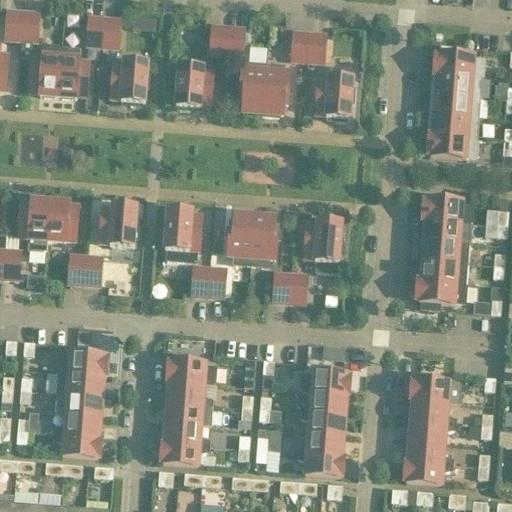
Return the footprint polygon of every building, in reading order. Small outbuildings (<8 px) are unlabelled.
[(21,45),(23,17),(7,16),(5,44),(21,45)] [(39,18),(23,17),(21,45),(37,46),(39,18)] [(135,21),(135,32),(157,33),(157,22),(135,21)] [(103,52),(105,23),(89,22),(87,50),(103,52)] [(121,25),(105,23),(103,52),(118,53),(121,25)] [(226,60),(228,32),(212,31),(210,59),(226,60)] [(244,33),(228,32),(226,60),(242,62),(244,33)] [(307,67),(310,38),(294,37),(292,65),(307,67)] [(326,40),(310,38),(307,67),(323,68),(326,40)] [(58,102),(62,52),(58,51),(45,50),(44,60),(42,60),(42,63),(32,62),(29,97),(39,98),(39,100),(58,102)] [(435,60),(433,79),(482,83),(482,80),(483,65),(473,64),(474,61),(458,60),(458,53),(442,51),(442,58),(438,58),(438,60),(435,60)] [(62,52),(58,102),(76,103),(76,101),(87,102),(89,66),(79,65),(79,63),(80,53),(62,52)] [(113,68),(111,103),(121,104),(121,107),(130,107),(130,109),(141,110),(141,108),(144,109),(146,93),(148,93),(149,78),(147,78),(148,68),(124,67),(123,69),(113,68)] [(262,121),(266,69),(262,69),(249,68),(248,76),(242,75),(239,106),(243,106),(242,117),(246,117),(246,119),(262,121)] [(266,69),(262,121),(279,122),(279,119),(283,120),(283,109),(287,109),(289,79),(283,78),(284,70),(270,70),(270,69),(266,69)] [(176,81),(175,96),(177,96),(176,112),(179,112),(179,114),(190,115),(190,113),(200,114),(200,111),(210,112),(213,76),(203,76),(203,73),(179,71),(178,81),(176,81)] [(318,84),(315,120),(325,120),(325,123),(335,123),(335,126),(346,126),(346,124),(349,125),(350,109),(353,109),(354,94),(352,94),(352,84),(350,84),(351,74),(332,73),(331,83),(328,82),(328,85),(318,84)] [(482,83),(433,79),(433,80),(432,91),(436,91),(435,99),(435,100),(480,103),(482,83)] [(435,100),(435,99),(432,99),(431,111),(434,111),(433,119),(433,120),(479,124),(480,103),(435,100)] [(433,120),(433,119),(430,119),(429,132),(432,132),(432,140),(477,144),(479,124),(433,120)] [(432,140),(428,139),(427,159),(430,160),(430,162),(465,164),(465,161),(475,162),(477,147),(477,144),(432,140)] [(511,146),(504,146),(503,161),(511,161),(511,146)] [(47,246),(50,206),(31,204),(31,207),(21,206),(18,241),(28,242),(28,244),(30,245),(29,254),(42,255),(42,256),(47,256),(47,246)] [(425,225),(471,228),(471,225),(472,210),(462,210),(462,206),(427,204),(427,205),(423,205),(421,225),(425,226),(425,225)] [(68,207),(50,206),(47,246),(65,247),(65,245),(75,246),(78,210),(68,209),(68,207)] [(102,212),(99,247),(110,248),(109,251),(133,253),(134,243),(136,243),(137,228),(135,228),(136,212),(133,212),(133,210),(122,209),(122,211),(112,210),(112,213),(102,212)] [(164,230),(163,246),(165,246),(165,255),(167,255),(166,265),(195,267),(196,255),(199,255),(202,220),(191,219),(192,217),(182,216),(182,214),(171,213),(171,215),(168,215),(166,231),(164,230)] [(497,230),(507,231),(508,216),(498,215),(497,230)] [(251,271),(255,219),(238,218),(238,220),(234,220),(234,230),(230,230),(227,261),(234,261),(233,269),(246,270),(251,271)] [(271,220),(255,219),(251,271),(255,271),(268,272),(269,264),(275,265),(278,234),(274,234),(275,223),(271,223),(271,220)] [(307,228),(304,263),(314,264),(314,267),(317,267),(316,277),(335,278),(336,268),(338,268),(339,259),(341,259),(342,244),(340,244),(341,228),(338,228),(338,226),(327,225),(327,227),(317,226),(317,229),(307,228)] [(425,225),(425,226),(424,233),(421,233),(420,245),(423,246),(423,245),(469,249),(471,228),(425,225)] [(507,231),(497,230),(496,242),(506,243),(507,231)] [(423,245),(423,246),(423,254),(419,253),(419,266),(422,266),(422,265),(468,269),(469,249),(423,245)] [(5,255),(3,283),(19,284),(21,256),(5,255)] [(495,259),(494,271),(504,272),(505,259),(495,259)] [(84,289),(86,261),(70,260),(68,288),(84,289)] [(86,261),(84,289),(100,290),(102,262),(86,261)] [(422,265),(422,266),(421,274),(418,274),(417,285),(466,289),(468,269),(422,265)] [(504,272),(494,271),(493,283),(503,284),(504,272)] [(207,301),(210,273),(194,272),(192,300),(207,301)] [(210,273),(207,301),(223,302),(226,274),(210,273)] [(289,307),(291,279),(275,278),(273,306),(289,307)] [(35,292),(36,280),(28,279),(27,291),(35,292)] [(307,280),(291,279),(289,307),(305,309),(307,280)] [(466,289),(417,285),(415,305),(419,305),(419,307),(454,310),(454,306),(464,307),(465,292),(466,292),(466,289)] [(491,305),(490,319),(500,320),(501,306),(491,305)] [(6,345),(5,359),(15,359),(16,346),(6,345)] [(25,347),(24,360),(34,361),(34,348),(25,347)] [(55,377),(58,377),(104,381),(104,380),(106,380),(108,362),(105,362),(106,360),(101,360),(101,353),(85,352),(85,359),(70,357),(70,358),(57,357),(55,377)] [(204,389),(214,390),(215,387),(214,387),(215,372),(205,371),(206,368),(191,367),(192,360),(176,359),(175,366),(170,365),(170,367),(168,367),(166,385),(169,385),(169,386),(204,389)] [(246,364),(245,377),(255,378),(256,365),(246,364)] [(264,365),(263,379),(273,379),(274,366),(264,365)] [(311,397),(347,400),(347,399),(349,399),(350,381),(348,381),(348,379),(343,378),(344,371),(328,370),(327,377),(313,376),(312,379),(302,379),(301,394),(301,397),(311,397)] [(511,372),(504,372),(503,387),(511,387),(511,372)] [(104,381),(58,377),(57,392),(57,398),(102,402),(103,388),(104,381)] [(412,404),(412,405),(447,408),(458,406),(459,391),(449,390),(449,387),(434,385),(435,378),(419,377),(418,384),(414,384),(413,386),(411,386),(410,404),(412,404)] [(4,382),(3,394),(13,395),(14,383),(4,382)] [(21,395),(31,396),(32,384),(22,383),(21,395)] [(485,383),(484,396),(494,397),(495,384),(485,383)] [(169,386),(167,407),(213,410),(213,404),(203,401),(204,389),(169,386)] [(13,395),(3,394),(2,406),(12,407),(13,395)] [(31,396),(21,395),(20,408),(30,408),(31,396)] [(311,397),(310,409),(300,411),(299,417),(345,420),(347,400),(311,397)] [(102,402),(57,398),(55,418),(65,419),(101,422),(102,402)] [(243,400),(242,412),(252,413),(253,401),(243,400)] [(261,402),(260,414),(270,415),(271,403),(261,402)] [(447,408),(412,405),(410,425),(456,429),(456,423),(446,420),(447,408)] [(213,410),(167,407),(165,427),(201,430),(202,418),(212,417),(213,410)] [(252,413),(242,412),(241,425),(251,426),(252,413)] [(270,415),(260,414),(259,426),(269,427),(270,415)] [(345,420),(299,417),(299,423),(309,426),(308,438),(343,441),(345,420)] [(54,432),(53,439),(99,443),(101,422),(65,419),(64,431),(54,432)] [(482,431),(492,432),(493,420),(482,419),(482,431)] [(0,428),(0,434),(10,435),(10,423),(0,422),(0,428)] [(19,424),(18,436),(28,437),(29,425),(19,424)] [(456,429),(410,425),(409,446),(444,449),(445,437),(455,435),(456,429)] [(165,427),(164,448),(210,451),(210,445),(200,442),(201,430),(165,427)] [(492,432),(482,431),(481,443),(491,444),(492,432)] [(10,435),(0,434),(0,447),(9,448),(10,435)] [(28,437),(18,436),(17,448),(27,449),(28,437)] [(511,436),(499,436),(498,451),(511,451),(511,436)] [(297,451),(296,458),(342,461),(343,441),(308,438),(307,450),(297,451)] [(99,443),(53,439),(53,445),(63,448),(62,461),(98,463),(98,462),(100,462),(102,444),(99,443)] [(240,441),(239,453),(249,454),(250,442),(240,441)] [(258,442),(257,454),(267,455),(268,443),(258,442)] [(444,449),(409,446),(407,466),(453,470),(453,463),(443,460),(444,449)] [(210,451),(164,448),(161,448),(160,467),(162,467),(162,469),(198,471),(199,459),(209,457),(210,451)] [(249,454),(239,453),(238,466),(248,466),(249,454)] [(267,455),(257,454),(256,467),(266,468),(267,455)] [(342,461),(296,458),(296,464),(306,467),(305,479),(340,482),(340,480),(343,481),(344,462),(342,462),(342,461)] [(478,472),(489,472),(490,460),(479,459),(478,472)] [(0,475),(15,476),(15,465),(0,464),(0,475)] [(15,465),(15,476),(34,478),(35,467),(15,465)] [(453,470),(407,466),(407,467),(405,467),(403,485),(406,485),(405,487),(441,490),(442,477),(452,476),(453,470)] [(62,480),(63,469),(46,468),(45,479),(62,480)] [(82,470),(63,469),(62,480),(81,481),(82,470)] [(95,471),(94,482),(112,484),(113,473),(95,471)] [(489,472),(478,472),(478,484),(488,485),(489,472)] [(159,476),(158,490),(172,492),(173,477),(159,476)] [(202,491),(203,480),(185,478),(184,489),(202,491)] [(203,480),(202,491),(220,492),(221,481),(203,480)] [(250,494),(251,483),(233,482),(232,493),(250,494)] [(269,485),(251,483),(250,494),(268,496),(269,485)] [(298,498),(298,487),(280,486),(280,497),(298,498)] [(317,488),(298,487),(298,498),(316,499),(317,488)] [(328,489),(327,503),(341,504),(342,490),(328,489)] [(392,494),(391,507),(407,509),(408,495),(392,494)] [(417,496),(416,509),(432,510),(433,497),(417,496)] [(449,498),(448,511),(451,511),(464,511),(465,500),(449,498)]
